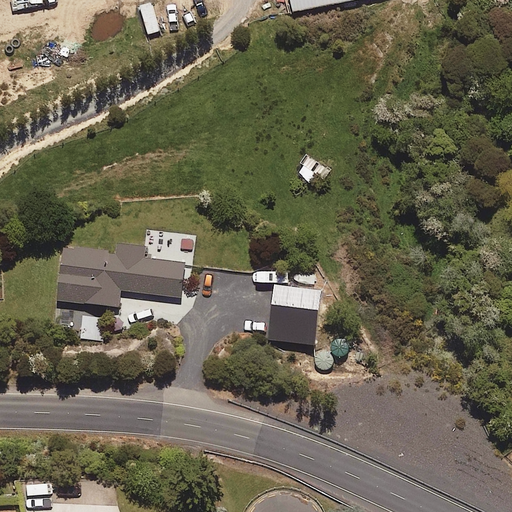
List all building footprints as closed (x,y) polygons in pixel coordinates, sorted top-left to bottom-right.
[(290,0),(293,13),(357,0),(290,0)] [(320,190),(332,173),(309,157),(297,174),(320,190)] [(68,240),(63,313),(118,317),(122,298),(186,306),(193,251),(68,240)] [(273,283),(266,340),(314,346),(321,289),(273,283)] [(104,341),(105,319),(83,317),(82,339),(104,341)]
